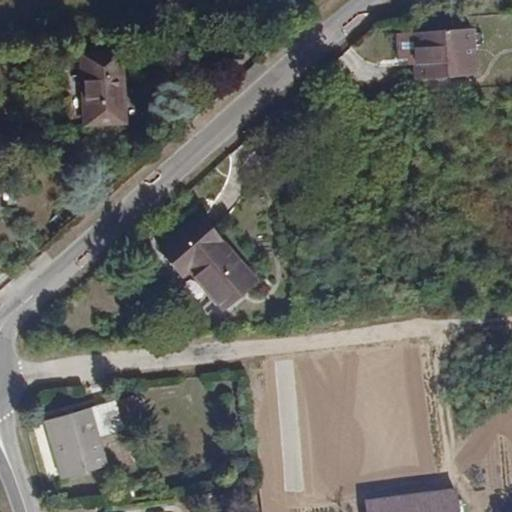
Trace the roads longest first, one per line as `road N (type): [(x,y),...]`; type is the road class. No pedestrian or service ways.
road 1 (track): [(1,377),(511,320)]
road 2 (unclassified): [(372,0),(184,150),(0,325)]
